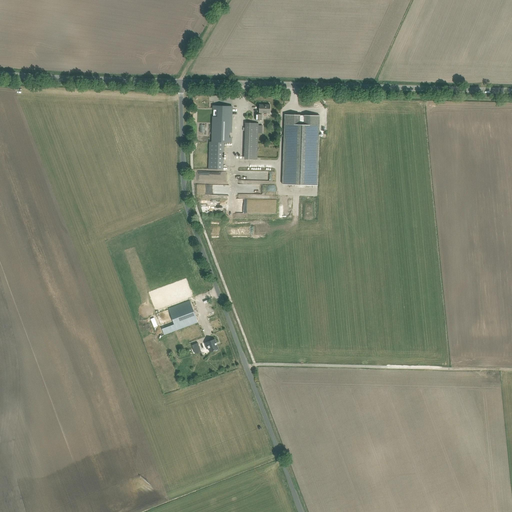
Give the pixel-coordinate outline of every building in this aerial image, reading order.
[(262,113),(270,113),(270,105),(259,105),(259,114),(256,114),(256,120),(262,120),(262,113)] [(235,143),(236,107),(214,106),(213,142),(209,142),(209,169),(223,170),(224,142),(235,143)] [(318,185),(320,115),(285,114),(283,184),(318,185)] [(259,123),(246,122),(244,159),(257,159),(259,123)] [(164,334),(193,323),(198,322),(190,301),(156,314),(164,334)] [(210,352),(219,349),(215,339),(204,343),(207,349),(208,349),(210,352)] [(194,351),(200,349),(198,343),(192,345),(194,351)]
